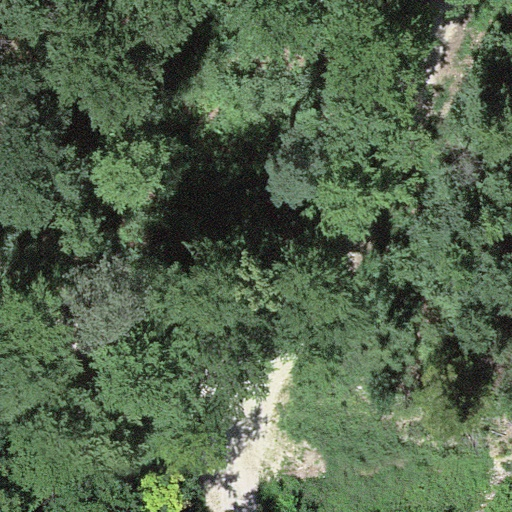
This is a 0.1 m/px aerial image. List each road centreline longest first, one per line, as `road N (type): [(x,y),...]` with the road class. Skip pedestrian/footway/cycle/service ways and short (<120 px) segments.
road 1 (track): [(463,0),(229,462)]
road 2 (track): [(235,511),(229,462),(196,407),(154,371),(94,339),(0,309)]
